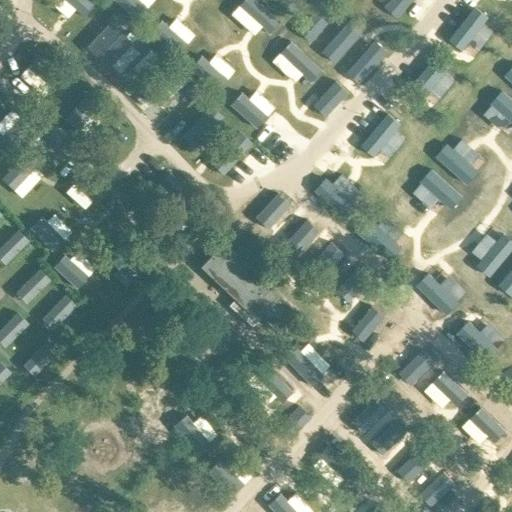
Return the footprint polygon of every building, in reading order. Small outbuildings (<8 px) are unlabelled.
[(88,0),(64,0),(74,9),(83,17),(93,5),(88,0)] [(114,0),(136,20),(147,7),(138,0),(114,0)] [(255,0),(242,0),(238,6),(261,26),(270,34),(280,22),(255,0)] [(282,0),(280,3),(293,13),(303,0),(282,0)] [(391,0),(390,2),(402,12),(412,0),(391,0)] [(320,7),(296,33),(308,44),(332,18),(320,7)] [(475,7),(450,40),(463,50),(463,49),(483,24),(488,17),(475,7)] [(161,20),(150,33),(176,56),(187,43),(168,27),(161,20)] [(344,28),(320,55),(332,66),(356,39),(344,28)] [(288,45),(277,57),(299,78),(308,86),(319,74),(288,45)] [(371,46),(347,73),(359,84),(383,57),(371,46)] [(37,55),(27,68),(50,87),(60,95),(70,83),(37,55)] [(438,55),(411,87),(423,97),(424,96),(445,72),(450,66),(438,55)] [(201,56),(190,68),(216,91),(227,78),(208,62),(201,56)] [(337,81),(319,100),(331,111),(348,92),(337,81)] [(511,99),(502,91),(491,103),(492,104),(511,122),(511,99)] [(241,92),(230,105),(256,128),(267,115),(248,99),(241,92)] [(86,93),(65,120),(78,130),(93,111),(99,104),(86,93)] [(312,121),(293,99),(261,128),(280,150),(312,121)] [(210,106),(186,132),(198,143),(222,117),(210,106)] [(388,114),(362,146),(374,156),(375,155),(395,130),(400,124),(388,114)] [(2,135),(0,136),(0,144),(7,152),(32,128),(20,116),(19,117),(2,135)] [(239,131),(215,158),(228,169),(251,142),(239,131)] [(447,144),(436,156),(467,184),(478,171),(477,170),(453,149),(447,144)] [(31,148),(2,179),(13,190),(14,189),(34,167),(42,159),(31,148)] [(431,169),(421,182),(422,182),(446,204),(452,209),(462,197),(431,169)] [(84,172),(73,184),(92,200),(97,205),(107,193),(84,172)] [(169,172),(159,183),(180,205),(189,213),(199,203),(169,172)] [(326,179),(315,191),(346,218),(357,206),(356,205),(332,184),(326,179)] [(277,193),(260,212),(272,223),(290,204),(277,193)] [(41,217),(30,228),(52,251),(63,239),(46,222),(41,217)] [(306,219),(289,238),(301,249),(319,230),(306,219)] [(370,221),(360,234),(392,260),(402,248),(401,247),(376,226),(370,221)] [(220,223),(213,230),(220,237),(227,230),(220,223)] [(18,230),(0,246),(0,251),(8,260),(28,241),(18,230)] [(482,260),(477,265),(490,276),(511,249),(511,240),(503,234),(502,235),(482,260)] [(331,242),(314,261),(326,272),(343,253),(331,242)] [(118,270),(113,274),(125,286),(147,263),(136,252),(135,252),(118,270)] [(64,255),(53,266),(77,288),(87,276),(69,259),(64,255)] [(234,255),(208,279),(219,291),(226,285),(244,268),(245,267),(234,255)] [(357,267),(340,286),(352,297),(370,277),(357,267)] [(39,269),(20,288),(30,299),(50,280),(39,269)] [(511,269),(499,285),(511,295),(511,269)] [(429,273),(417,285),(446,314),(458,302),(457,301),(434,279),(429,273)] [(65,294),(46,314),(57,325),(76,305),(65,294)] [(257,328),(255,330),(267,342),(293,318),(281,306),(275,312),(257,328)] [(372,306),(355,325),(368,336),(385,316),(372,306)] [(17,312),(0,329),(0,333),(9,342),(28,323),(17,312)] [(469,321),(457,333),(487,362),(499,350),(497,348),(474,326),(469,321)] [(46,341),(27,361),(38,371),(57,352),(46,341)] [(293,344),(282,355),(312,386),(323,375),(321,373),(299,351),(293,344)] [(423,350),(405,368),(416,380),(434,362),(423,350)] [(262,361),(251,372),(253,374),(275,396),(281,403),(292,392),(281,381),(262,361)] [(0,362),(0,382),(10,372),(0,362)] [(443,371),(432,383),(450,399),(457,406),(469,395),(443,371)] [(369,404),(351,422),(362,434),(381,415),(369,404)] [(299,405),(281,424),(293,435),(311,416),(299,405)] [(481,407),(470,419),(487,436),(495,443),(506,431),(481,407)] [(186,415),(173,425),(195,452),(208,441),(192,422),(186,415)] [(390,425),(371,443),(382,455),(401,437),(390,425)] [(328,444),(317,456),(319,458),(342,479),(349,485),(359,474),(328,444)] [(416,453),(397,471),(408,483),(427,465),(416,453)] [(219,459),(207,471),(232,495),(243,484),(226,466),(219,459)] [(438,477),(419,495),(431,506),(450,488),(438,477)] [(280,493),(268,504),(274,511),(297,511),(287,501),(280,493)] [(389,511),(380,503),(372,511),(389,511)]
